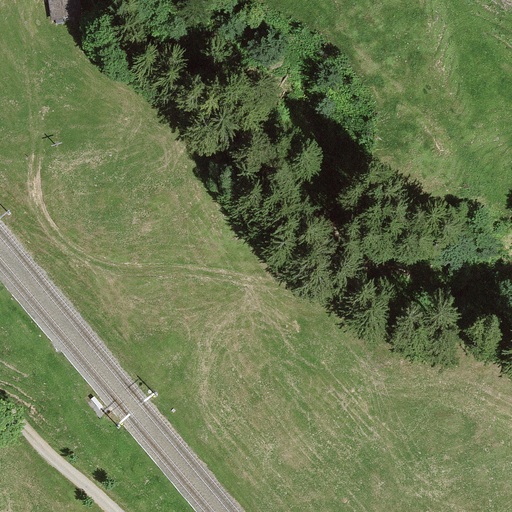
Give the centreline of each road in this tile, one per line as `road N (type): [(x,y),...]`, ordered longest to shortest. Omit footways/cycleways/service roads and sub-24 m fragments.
road 1 (track): [(23,0),(38,184),(61,217),(94,244),(324,308),(342,337),(358,415),(397,511)]
road 2 (track): [(116,511),(0,411)]
